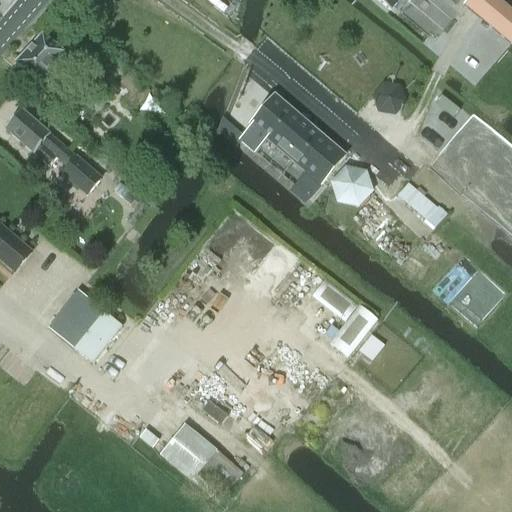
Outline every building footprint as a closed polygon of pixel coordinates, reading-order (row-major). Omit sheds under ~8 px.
[(375,0),(391,12),(400,0),(402,0),(408,5),(411,0),(375,0)] [(511,12),(497,0),(468,0),(463,7),(511,47),(511,45),(511,12)] [(63,55),(41,35),(14,65),(36,85),(63,55)] [(130,75),(120,86),(130,95),(122,104),(132,113),(140,104),(150,93),(130,75)] [(243,138),(239,142),(254,154),(265,140),(274,148),(285,157),(320,187),(344,158),(274,98),(250,127),(251,128),(243,138)] [(48,169),(56,160),(67,169),(61,175),(87,197),(101,182),(21,113),(5,132),(33,156),(48,169)] [(345,168),(330,184),(336,204),(358,209),(373,193),(366,174),(345,168)] [(408,186),(397,199),(426,223),(425,225),(434,233),(447,217),(438,210),(437,211),(408,186)] [(0,263),(13,275),(31,255),(0,227),(0,263)] [(372,249),(412,285),(430,264),(391,229),(372,249)] [(48,331),(88,364),(119,327),(78,294),(48,331)] [(219,505),(243,476),(184,428),(160,457),(219,505)]
